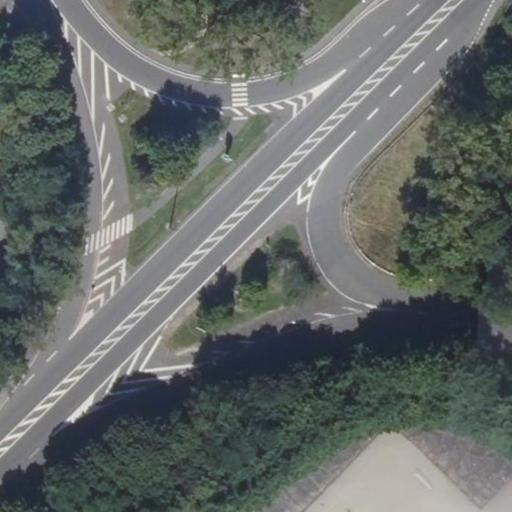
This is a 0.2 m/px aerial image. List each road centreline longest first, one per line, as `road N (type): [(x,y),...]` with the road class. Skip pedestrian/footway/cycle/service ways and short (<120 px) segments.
road 1 (secondary): [(0,472),(379,101)]
road 2 (secondary): [(405,28),(51,375)]
road 3 (secondary): [(0,475),(135,410),(326,335),(440,315)]
road 4 (secondary): [(405,28),(292,87),(199,94),(125,65),(55,0)]
road 5 (secondary): [(46,0),(80,140),(88,217),(84,271),(51,375)]
road 6 (secondary): [(440,315),(355,281),(335,256),(325,224),(337,173),(379,101)]
road 7 (secondary): [(379,101),(478,0)]
